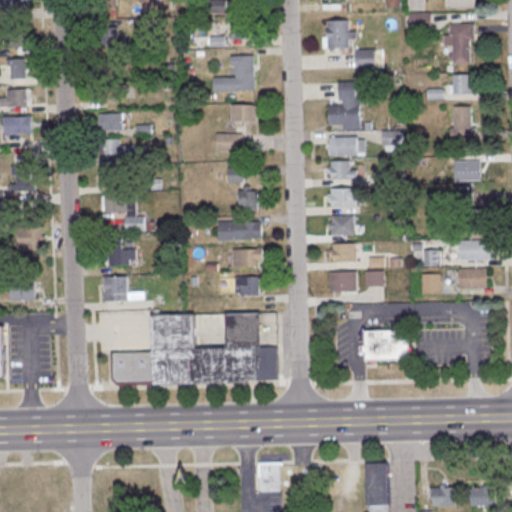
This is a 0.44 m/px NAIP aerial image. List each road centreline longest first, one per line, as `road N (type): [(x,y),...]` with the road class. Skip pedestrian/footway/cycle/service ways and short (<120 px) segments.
road 1 (residential): [(82,429),(57,0)]
road 2 (primary): [(511,419),(82,429)]
road 3 (residential): [(300,424),(287,0)]
